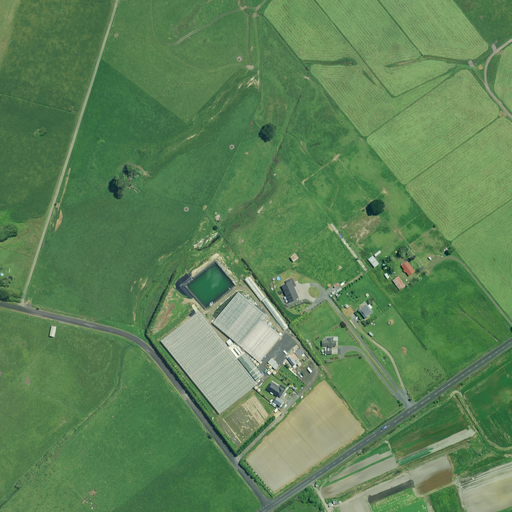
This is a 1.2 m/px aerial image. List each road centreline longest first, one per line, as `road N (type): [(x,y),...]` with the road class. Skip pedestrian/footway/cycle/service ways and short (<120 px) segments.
road 1 (unclassified): [(0,304),(140,341),(269,507)]
road 2 (unclassified): [(511,342),(269,507)]
